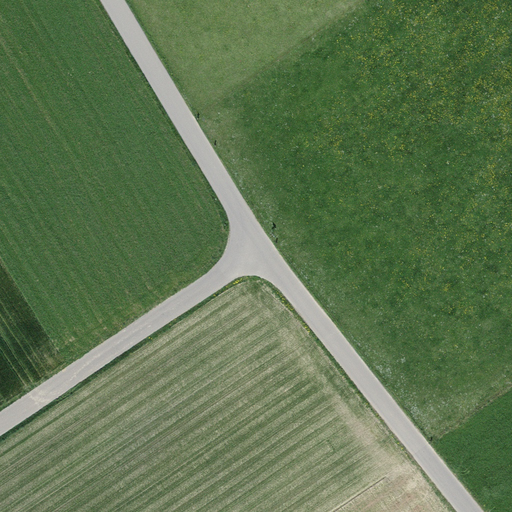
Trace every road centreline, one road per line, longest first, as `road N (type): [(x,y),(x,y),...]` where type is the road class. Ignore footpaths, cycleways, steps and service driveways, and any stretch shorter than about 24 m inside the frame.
road 1 (tertiary): [(256,260),(464,511)]
road 2 (tertiary): [(256,260),(0,427)]
road 3 (tertiary): [(106,0),(256,260)]
